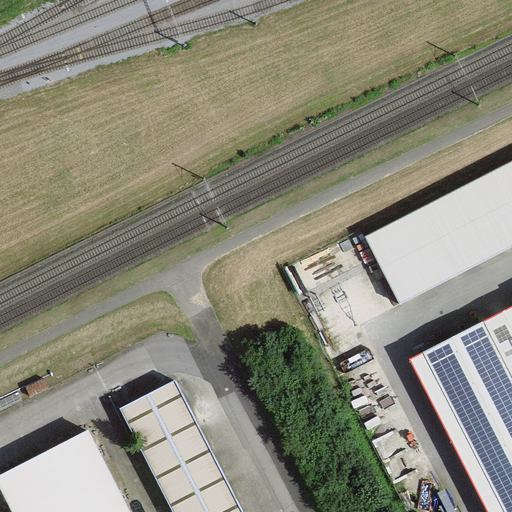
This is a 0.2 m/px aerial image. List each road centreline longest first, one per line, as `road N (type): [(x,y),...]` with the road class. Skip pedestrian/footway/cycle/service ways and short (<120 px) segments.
road 1 (track): [(511,12),(0,265)]
road 2 (track): [(0,360),(511,111)]
road 3 (unknown): [(217,355),(162,371),(0,457)]
